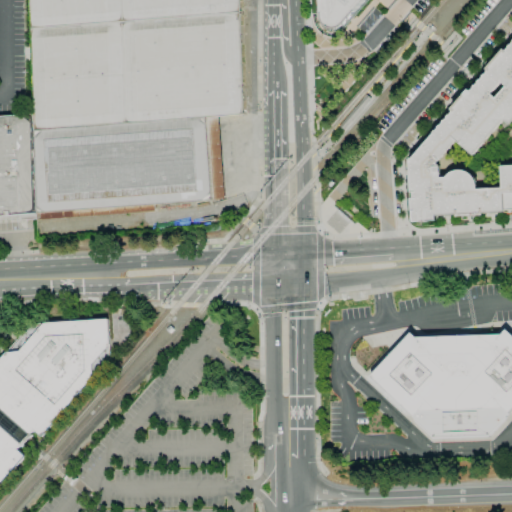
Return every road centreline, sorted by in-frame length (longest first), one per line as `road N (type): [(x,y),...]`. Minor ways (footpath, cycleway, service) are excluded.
road 1 (primary): [(276,256),(0,268)]
road 2 (secondary): [(303,255),(294,0)]
road 3 (secondary): [(276,256),(274,392),(280,476),(293,501)]
road 4 (tertiary): [(275,282),(511,253)]
road 5 (motorway): [(511,494),(293,501)]
road 6 (secondary): [(304,456),(303,281)]
road 7 (secondary): [(273,90),(276,256)]
road 8 (primary): [(126,285),(275,282)]
road 9 (primary): [(0,290),(126,285)]
road 10 (tertiary): [(511,246),(392,248)]
